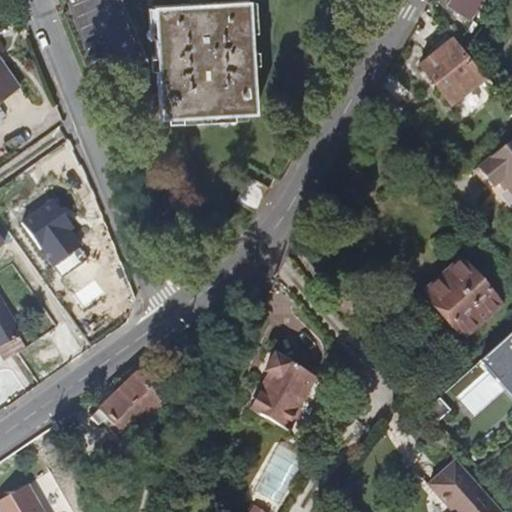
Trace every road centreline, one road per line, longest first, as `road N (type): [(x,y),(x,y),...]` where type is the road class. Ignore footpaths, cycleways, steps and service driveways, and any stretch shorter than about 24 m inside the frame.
road 1 (residential): [(409,0),(264,248),(163,323)]
road 2 (residential): [(38,0),(163,323)]
road 3 (residential): [(163,323),(0,437)]
